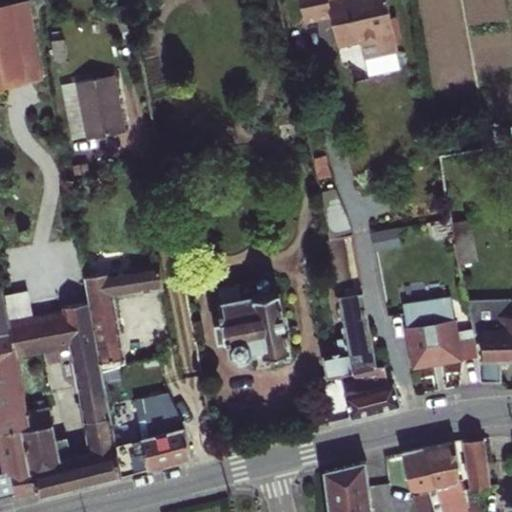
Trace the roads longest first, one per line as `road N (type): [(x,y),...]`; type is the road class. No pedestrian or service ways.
road 1 (tertiary): [(271,461),(392,428),(511,411)]
road 2 (tertiary): [(69,511),(271,461)]
road 3 (unknown): [(184,277),(238,469)]
road 4 (unknown): [(431,421),(368,234)]
